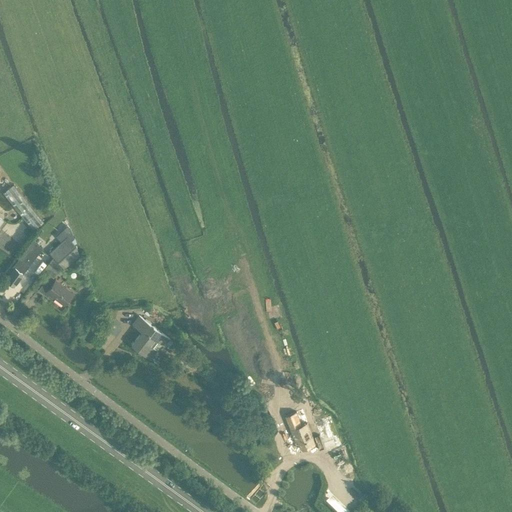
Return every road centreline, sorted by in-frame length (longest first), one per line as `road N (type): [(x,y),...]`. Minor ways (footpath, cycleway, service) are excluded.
road 1 (unclassified): [(254,511),(0,318)]
road 2 (primary): [(201,511),(0,367)]
